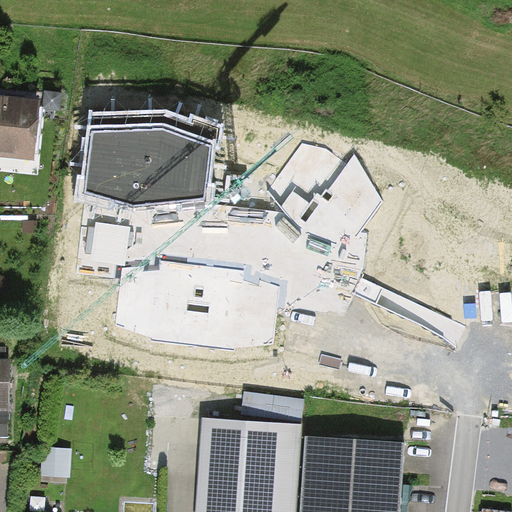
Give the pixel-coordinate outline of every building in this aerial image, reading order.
[(0,97),(0,156),(35,160),(41,101),(0,97)] [(163,114),(93,117),(81,194),(137,209),(209,199),(217,132),(163,114)] [(351,249),(385,203),(356,155),(302,144),(270,191),(303,231),(351,249)] [(273,344),(280,288),(243,272),(162,263),(122,269),(116,326),(154,340),(235,351),(273,344)] [(0,413),(9,413),(10,413),(11,360),(0,359),(0,413)] [(248,390),(246,413),(306,418),(308,396),(248,390)] [(0,438),(9,438),(9,413),(0,413),(0,438)] [(198,511),(300,511),(305,436),(306,425),(204,419),(198,511)] [(399,511),(403,444),(305,436),(300,511),(399,511)] [(71,478),(72,450),(44,449),(42,476),(71,478)]
